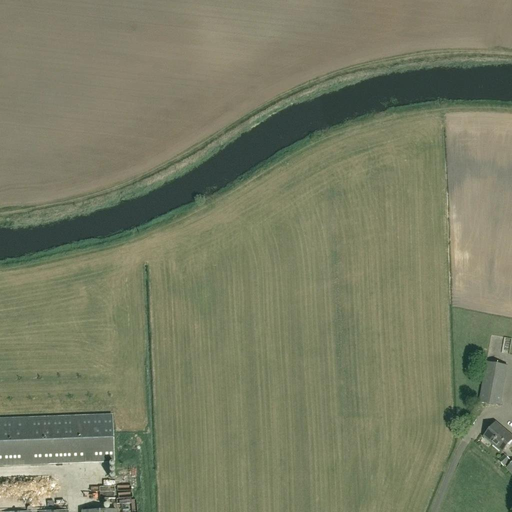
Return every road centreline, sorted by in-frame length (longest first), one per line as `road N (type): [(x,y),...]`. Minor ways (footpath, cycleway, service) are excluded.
road 1 (track): [(0,270),(132,241),(318,141),(375,121),(432,110),(511,111)]
road 2 (unknown): [(432,511),(476,427),(491,417),(511,418)]
